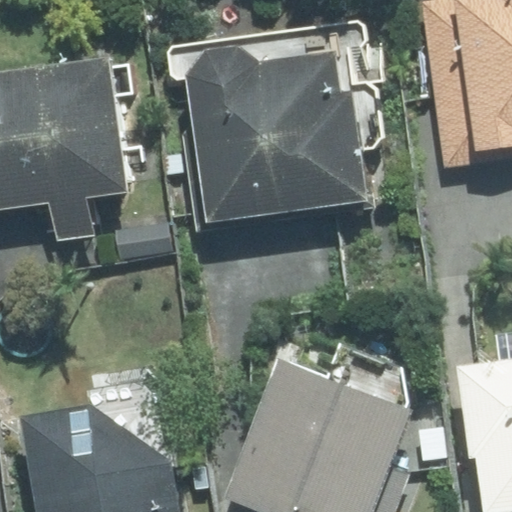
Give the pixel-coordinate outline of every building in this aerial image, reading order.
[(511,0),(423,0),(445,166),(511,157),(511,0)] [(205,228),(388,203),(373,86),(363,88),(357,45),(280,55),(258,38),(224,44),(205,68),(210,107),(192,130),(205,228)] [(111,229),(106,191),(150,186),(133,49),(0,67),(0,205),(68,196),(73,235),(111,229)] [(299,511),(391,511),(432,404),(296,351),(242,491),(299,511)] [(503,509),(511,507),(511,355),(466,362),(479,455),(496,453),(503,509)] [(199,511),(192,456),(113,397),(41,407),(55,511),(199,511)]
